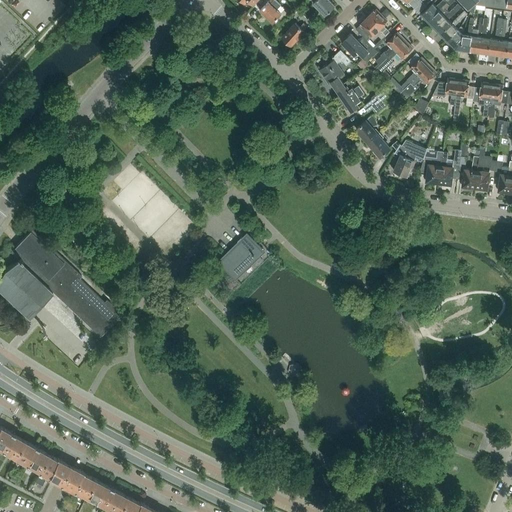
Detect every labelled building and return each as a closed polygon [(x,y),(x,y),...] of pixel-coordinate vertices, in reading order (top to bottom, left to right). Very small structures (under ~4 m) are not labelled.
[(269,0),(268,1),(260,10),(273,22),(281,13),(277,9),(281,5),(275,0),(269,0)] [(314,0),(313,2),(325,14),(335,5),(330,0),(314,0)] [(406,0),(407,1),(408,0),(414,0),(419,4),(414,8),(419,13),(427,5),(422,1),(421,0),(406,0)] [(432,2),(420,14),(425,19),(426,18),(428,20),(448,0),(442,0),(436,6),(432,2)] [(455,0),(448,0),(428,20),(429,22),(428,22),(433,27),(449,12),(446,9),(455,0)] [(476,4),(482,5),(506,8),(511,8),(511,0),(457,0),(468,11),(471,12),(475,4),(476,4)] [(449,12),(433,27),(434,27),(435,28),(435,29),(439,34),(452,22),(448,19),(461,6),(458,3),(449,12)] [(383,24),(388,20),(387,20),(388,19),(386,17),(385,18),(378,11),(379,10),(376,7),(370,13),(370,14),(368,16),(386,34),(390,31),(383,24)] [(452,22),(439,34),(440,34),(440,33),(442,35),(441,35),(446,40),(458,29),(455,25),(467,13),(464,10),(452,22)] [(356,29),(363,36),(367,40),(373,35),(373,36),(376,34),(381,39),(382,39),(386,34),(368,16),(366,18),(366,17),(359,23),(360,24),(356,29)] [(479,52),(480,49),(483,24),(484,17),(480,17),(479,23),(478,36),(472,35),(470,52),(477,53),(477,52),(479,52)] [(488,54),(491,37),(486,37),(488,18),(484,17),(483,24),(480,49),(479,52),(482,52),(482,53),(488,54)] [(495,38),(491,37),(488,54),(495,55),(495,54),(498,54),(502,18),(498,17),(495,38)] [(500,56),(507,57),(509,40),(505,39),(507,19),(502,18),(498,54),(500,55),(500,56)] [(307,26),(303,23),(300,27),(295,23),(282,37),(283,38),(283,39),(285,41),(287,41),(290,44),(291,45),(297,39),(297,40),(305,31),(304,30),(307,26)] [(463,34),(461,51),(467,51),(467,50),(469,51),(469,52),(470,52),(472,35),(474,24),(469,23),(467,34),(463,34)] [(458,29),(446,40),(450,44),(455,50),(458,50),(458,49),(460,50),(460,51),(461,51),(463,34),(458,29)] [(386,34),(382,39),(385,42),(386,43),(387,44),(390,48),(386,51),(385,50),(381,55),(385,59),(405,40),(403,38),(404,38),(397,31),(394,34),(394,35),(390,31),(386,34)] [(373,47),(367,40),(363,36),(362,36),(363,37),(359,41),(351,33),(342,42),(355,55),(358,52),(363,57),(364,56),(368,61),(378,51),(373,47)] [(401,59),(410,51),(414,48),(407,41),(406,42),(405,40),(385,59),(379,65),(376,69),(381,73),(393,61),(392,59),(397,54),(401,59)] [(336,54),(337,54),(336,54),(332,57),(334,60),(327,65),(326,64),(323,66),(323,67),(320,70),(325,77),(329,83),(331,81),(342,96),(349,92),(346,88),(351,84),(347,79),(343,82),(340,77),(345,73),(338,63),(342,60),(347,65),(352,61),(341,49),(340,50),(342,51),(338,55),(336,54)] [(428,62),(421,55),(409,67),(414,72),(407,78),(411,82),(429,65),(427,63),(428,62)] [(363,58),(359,62),(364,67),(368,63),(363,58)] [(400,93),(406,99),(419,86),(416,84),(421,79),(425,83),(434,75),(437,72),(431,66),(430,66),(429,65),(411,82),(404,89),(400,93)] [(449,111),(454,111),(458,79),(456,79),(456,78),(447,77),(446,82),(439,81),(433,94),(446,96),(446,93),(452,94),(449,111)] [(407,78),(400,86),(404,89),(411,82),(407,78)] [(458,79),(454,111),(454,116),(458,117),(459,117),(462,96),(467,96),(467,97),(473,98),(474,91),(475,86),(469,86),(470,80),(461,79),(461,80),(458,79)] [(489,109),(492,84),(490,84),(490,83),(481,81),(480,87),(475,86),(474,91),(473,98),(473,100),(479,101),(478,104),(484,105),(484,108),(489,109)] [(495,84),(492,84),(489,109),(488,115),(494,116),(495,109),(494,109),(495,104),(501,104),(502,102),(507,103),(508,91),(503,90),(504,85),(495,83),(495,84)] [(342,97),(339,98),(340,99),(346,107),(346,108),(347,109),(348,109),(347,108),(349,107),(351,111),(355,108),(363,102),(359,97),(365,93),(359,85),(354,88),(351,84),(346,88),(349,92),(342,96),(342,97)] [(372,108),(382,99),(388,95),(383,90),(372,96),(372,99),(363,105),(367,111),(372,108)] [(424,114),(427,106),(429,102),(419,98),(417,102),(415,107),(419,111),(424,114)] [(386,104),(382,99),(372,108),(375,112),(386,104)] [(365,136),(364,137),(368,142),(379,132),(373,125),(378,124),(374,113),(367,119),(366,117),(361,122),(362,123),(356,128),(362,135),(363,134),(365,136)] [(392,147),(379,132),(368,142),(372,147),(373,146),(375,148),(374,149),(375,150),(374,151),(378,156),(379,155),(381,156),(387,151),(388,151),(389,150),(389,149),(392,147)] [(395,169),(399,170),(399,172),(398,172),(407,176),(409,171),(411,166),(413,166),(416,160),(411,158),(414,151),(421,155),(420,157),(424,158),(424,159),(426,155),(428,147),(427,147),(427,148),(413,142),(413,141),(406,138),(402,144),(400,143),(396,149),(397,149),(394,152),(400,155),(399,159),(398,159),(394,170),(395,169)] [(478,188),(480,188),(480,189),(487,190),(490,170),(483,169),(483,164),(490,165),(491,159),(492,159),(492,155),(484,154),(486,140),(482,139),(480,151),(480,153),(475,186),(479,186),(478,188)] [(466,166),(468,145),(463,145),(462,149),(460,165),(466,166)] [(455,149),(454,160),(454,164),(460,165),(462,149),(455,149)] [(428,172),(426,182),(433,183),(434,182),(435,182),(435,181),(439,181),(443,151),(438,150),(436,163),(430,162),(430,156),(426,155),(424,159),(424,158),(420,171),(428,172)] [(466,167),(463,182),(463,187),(470,188),(470,187),(472,187),(472,185),(475,186),(480,153),(480,151),(476,150),(475,155),(474,155),(472,168),(466,167)] [(443,151),(439,181),(442,181),(442,183),(444,183),(444,184),(451,185),(454,165),(454,164),(454,160),(448,159),(448,151),(443,151)] [(508,174),(506,173),(501,173),(499,192),(506,193),(506,192),(507,192),(508,190),(511,191),(511,184),(511,159),(511,160),(510,159),(508,174)] [(62,201),(74,187),(66,180),(54,194),(62,201)] [(17,245),(12,250),(20,257),(18,259),(6,272),(0,278),(0,289),(28,315),(29,316),(32,318),(36,322),(39,325),(44,329),(45,327),(41,323),(37,320),(29,313),(52,287),(59,293),(86,320),(85,322),(90,326),(100,336),(122,313),(106,299),(104,301),(79,278),(81,275),(71,266),(32,229),(23,238),(17,245)] [(263,251),(258,245),(247,234),(246,235),(247,235),(244,237),(243,239),(241,237),(239,239),(237,241),(239,243),(238,243),(227,255),(226,254),(219,261),(235,278),(238,276),(237,276),(240,273),(241,273),(243,271),(242,271),(255,258),(258,262),(262,259),(258,255),(262,251),(262,252),(263,251)] [(15,434),(11,432),(11,431),(10,432),(0,425),(0,447),(0,448),(0,450),(2,451),(3,450),(15,456),(24,440),(15,434)] [(27,463),(39,470),(48,454),(39,448),(40,448),(35,445),(34,446),(24,440),(15,456),(24,462),(23,464),(26,465),(27,463)] [(60,483),(70,465),(57,458),(57,459),(48,454),(39,470),(48,475),(48,476),(60,483)] [(60,483),(61,483),(73,490),(72,491),(75,493),(76,491),(86,496),(95,479),(83,473),(83,471),(70,465),(60,483)] [(97,503),(115,511),(119,511),(127,496),(113,489),(114,488),(110,486),(109,485),(108,486),(95,479),(86,496),(94,501),(94,503),(96,504),(97,503)] [(119,511),(152,511),(154,509),(153,508),(141,502),(140,503),(127,496),(119,511)]
